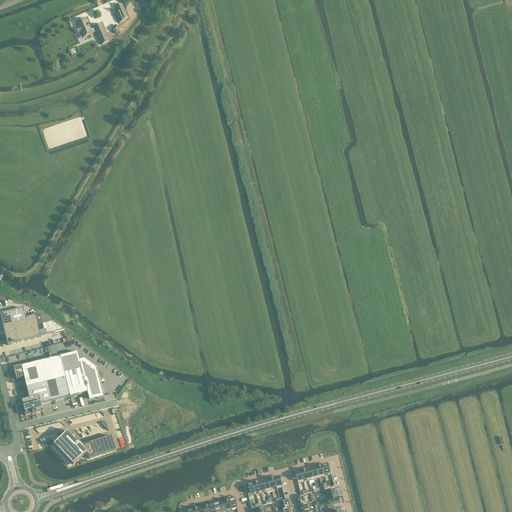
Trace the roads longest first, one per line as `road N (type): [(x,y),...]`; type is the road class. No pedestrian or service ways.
road 1 (unclassified): [(44,511),(190,454),(511,365)]
road 2 (primary): [(66,487),(281,418),(511,357)]
road 3 (track): [(180,18),(192,31),(189,40),(81,226)]
